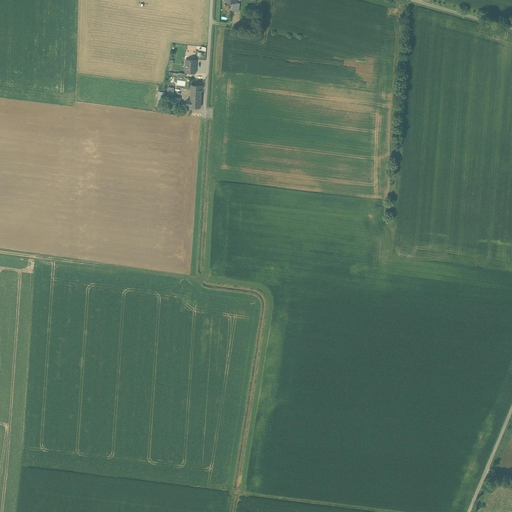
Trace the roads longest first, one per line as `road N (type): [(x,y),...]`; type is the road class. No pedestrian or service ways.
road 1 (track): [(214,275),(0,252)]
road 2 (track): [(401,0),(391,151),(402,153)]
